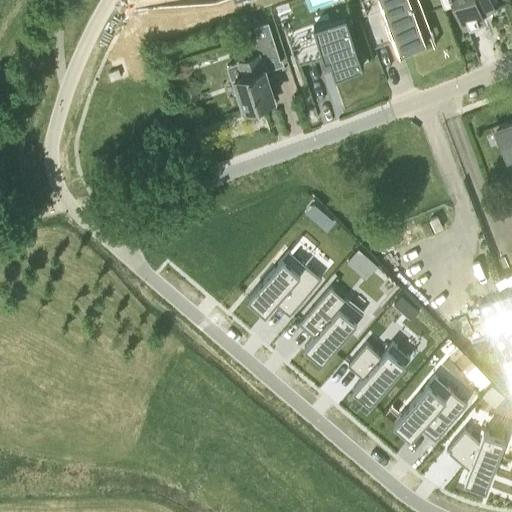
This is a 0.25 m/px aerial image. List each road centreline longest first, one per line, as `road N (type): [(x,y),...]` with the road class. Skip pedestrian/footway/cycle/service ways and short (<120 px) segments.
road 1 (residential): [(511,65),(158,196),(114,244)]
road 2 (residential): [(144,272),(431,511)]
road 3 (residential): [(110,0),(66,86),(49,159),(71,207)]
